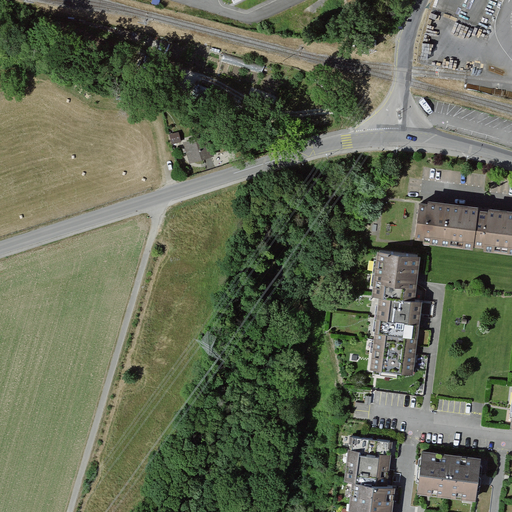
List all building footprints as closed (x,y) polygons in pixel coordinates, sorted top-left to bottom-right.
[(208,137),(184,144),(190,162),(214,155),(208,137)] [(426,201),(417,200),(413,236),(422,237),(421,241),(472,247),(473,244),(483,245),(482,248),(511,251),(511,208),(488,206),(487,208),(477,207),(478,204),(452,201),(427,198),(426,201)] [(424,257),(380,251),(374,297),(382,298),(372,372),(375,372),(375,376),(399,379),(400,374),(416,377),(426,303),(418,302),(424,257)] [(394,441),(350,435),(344,480),(352,481),(388,486),(394,441)] [(483,457),(423,449),(417,493),(477,501),(483,457)] [(392,511),(396,487),(388,486),(352,481),(348,511),(392,511)]
